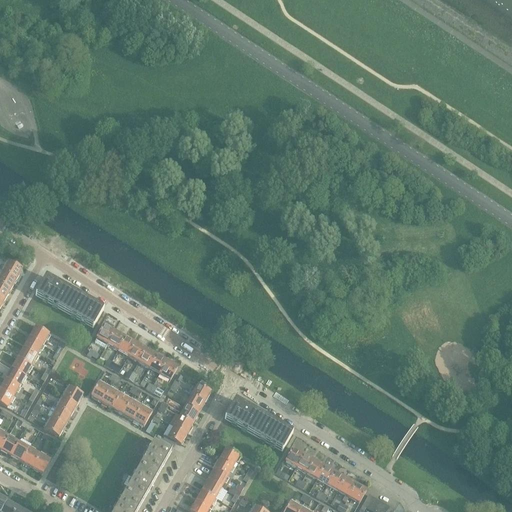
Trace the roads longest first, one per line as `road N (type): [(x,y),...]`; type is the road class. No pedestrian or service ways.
road 1 (secondary): [(511,221),(179,0)]
road 2 (residential): [(424,511),(407,491),(234,378)]
road 3 (residential): [(234,378),(44,254)]
road 4 (residential): [(159,511),(234,378)]
